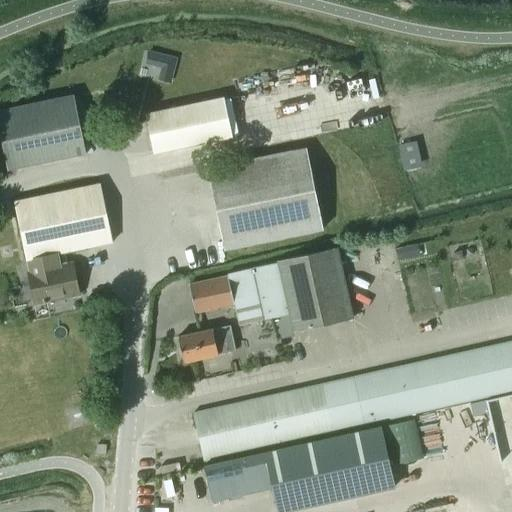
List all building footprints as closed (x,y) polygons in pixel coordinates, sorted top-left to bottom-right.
[(148,52),(145,63),(157,66),(160,55),(148,52)] [(0,136),(7,170),(85,154),(73,95),(0,110),(0,136)] [(146,114),(147,121),(154,153),(232,137),(223,97),(146,114)] [(306,148),(207,168),(223,250),(323,229),(306,148)] [(63,299),(71,297),(79,296),(72,262),(60,264),(57,254),(111,243),(99,184),(13,201),(26,262),(28,271),(27,271),(34,305),(47,302),(48,308),(64,305),(63,299)] [(293,331),(352,318),(336,247),(277,260),(277,263),(251,269),(228,274),(228,276),(189,285),(195,313),(234,304),(239,325),(272,318),(277,335),(293,331)] [(183,362),(217,354),(235,351),(229,325),(212,329),(177,337),(183,362)] [(203,461),(511,391),(511,340),(192,412),(203,461)] [(392,465),(423,458),(414,419),(383,425),(392,465)] [(231,460),(203,466),(211,501),(238,495),(272,488),(277,511),(280,511),(394,487),(381,427),(231,460)]
